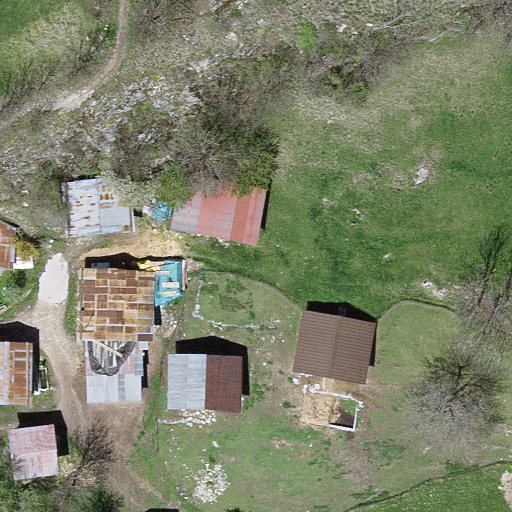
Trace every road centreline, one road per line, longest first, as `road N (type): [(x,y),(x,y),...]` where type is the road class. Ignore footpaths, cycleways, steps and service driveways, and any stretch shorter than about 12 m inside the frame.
road 1 (track): [(61,265),(183,258),(429,300)]
road 2 (track): [(26,318),(117,477),(160,511)]
